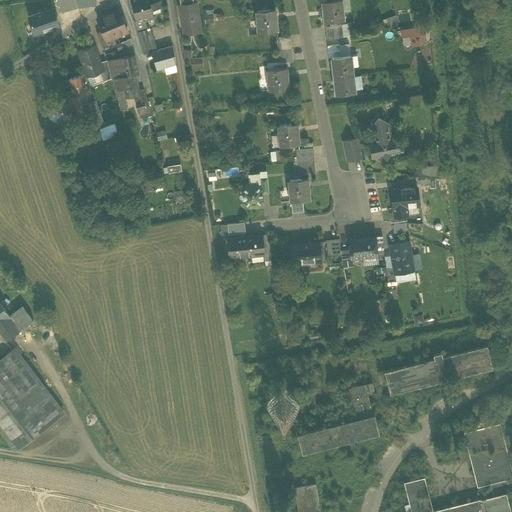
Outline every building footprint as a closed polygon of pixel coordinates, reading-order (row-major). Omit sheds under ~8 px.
[(78,7),(75,0),(56,0),(61,12),(78,7)] [(130,0),(136,21),(136,22),(148,19),(154,17),(152,10),(160,7),(158,1),(150,3),(149,0),(130,0)] [(333,0),(322,1),(325,22),(344,20),(343,12),(341,0),(333,0)] [(349,0),(341,0),(343,12),(351,11),(349,0)] [(184,30),(185,31),(199,29),(199,28),(196,5),(195,5),(194,5),(182,7),(181,7),(184,30)] [(53,8),(28,17),(34,34),(59,26),(53,8)] [(256,11),(258,32),(277,30),(275,9),(256,11)] [(110,14),(108,15),(117,36),(128,32),(119,10),(110,14)] [(213,14),(204,15),(205,24),(214,23),(213,14)] [(107,40),(117,36),(108,15),(106,16),(97,19),(102,31),(106,40),(107,40)] [(386,18),(388,30),(398,28),(396,15),(386,18)] [(157,26),(154,17),(148,19),(150,28),(157,26)] [(150,28),(148,19),(136,22),(136,21),(135,22),(137,32),(150,28)] [(351,23),(341,24),(342,37),(352,35),(351,23)] [(325,27),(327,39),(342,37),(341,24),(325,27)] [(422,26),(409,29),(410,37),(419,35),(424,34),(422,26)] [(144,54),(154,51),(157,50),(150,28),(137,32),(144,54)] [(402,38),(410,37),(409,29),(400,30),(402,38)] [(97,33),(102,47),(108,44),(107,40),(106,40),(102,31),(97,33)] [(277,37),(278,50),(292,49),(291,35),(277,37)] [(419,35),(410,37),(412,47),(420,46),(419,35)] [(130,39),(121,42),(123,48),(132,44),(130,39)] [(350,55),(349,43),(339,44),(340,50),(340,56),(350,55)] [(86,73),(87,76),(99,72),(103,70),(100,62),(94,46),(78,51),(84,67),(86,73)] [(173,46),(157,50),(154,51),(159,68),(164,67),(176,64),(176,63),(173,46)] [(293,61),(292,49),(278,50),(279,62),(293,61)] [(111,78),(113,78),(136,74),(138,74),(135,55),(107,61),(111,78)] [(332,57),(334,78),(353,76),(352,67),(351,67),(350,55),(340,56),(332,57)] [(203,58),(192,59),(192,68),(203,68),(203,58)] [(99,72),(103,81),(111,78),(107,61),(107,60),(100,62),(103,70),(99,72)] [(177,71),(176,64),(164,67),(166,75),(177,71)] [(267,69),(270,90),(288,88),(286,67),(267,69)] [(103,81),(99,72),(87,76),(91,86),(103,81)] [(80,75),(84,86),(90,84),(87,76),(86,73),(80,75)] [(138,86),(136,74),(113,78),(116,90),(123,89),(136,87),(138,86)] [(70,105),(72,109),(82,106),(78,96),(87,93),(84,86),(80,75),(69,79),(72,91),(66,94),(70,105)] [(361,75),(353,76),(355,90),(363,89),(361,75)] [(355,90),(353,76),(334,78),(336,94),(346,92),(346,91),(355,90)] [(137,90),(136,87),(123,89),(126,99),(139,96),(137,90)] [(116,90),(121,110),(128,108),(126,99),(123,89),(116,90)] [(145,102),(145,104),(148,103),(144,89),(137,90),(139,96),(141,103),(145,102)] [(353,95),(354,102),(371,99),(370,93),(353,95)] [(82,115),(86,126),(103,120),(96,101),(82,106),(84,114),(82,115)] [(61,108),(66,121),(82,115),(84,114),(82,106),(72,109),(70,105),(61,108)] [(52,126),(66,121),(61,108),(47,112),(52,126)] [(383,156),(387,158),(389,154),(392,154),(392,157),(404,155),(402,144),(397,145),(396,138),(390,139),(389,133),(391,129),(390,125),(376,115),(372,121),(375,123),(370,129),(371,133),(375,135),(376,142),(371,143),(374,158),(383,156)] [(103,120),(86,126),(87,129),(104,123),(103,120)] [(114,123),(98,129),(102,141),(118,136),(114,123)] [(279,135),(280,146),(299,144),(297,123),(278,125),(279,135)] [(166,130),(157,132),(159,140),(168,138),(166,130)] [(273,147),(280,146),(279,135),(272,135),(273,147)] [(343,141),(347,161),(361,158),(357,138),(343,141)] [(296,149),(297,161),(314,159),(313,147),(296,149)] [(315,172),(314,159),(297,161),(298,174),(315,172)] [(181,164),(167,166),(168,173),(182,171),(181,164)] [(446,164),(428,166),(429,177),(434,177),(447,178),(446,164)] [(415,176),(429,177),(428,166),(414,167),(415,176)] [(216,173),(208,173),(209,181),(217,181),(216,173)] [(260,179),(260,174),(248,174),(249,184),(256,183),(259,186),(261,183),(260,179)] [(421,182),(421,185),(426,185),(430,184),(429,177),(415,176),(416,183),(421,182)] [(262,188),(262,193),(268,192),(267,178),(260,179),(261,183),(259,186),(262,188)] [(289,180),(291,201),(303,200),(310,199),(307,178),(289,180)] [(131,192),(130,183),(122,184),(123,193),(131,192)] [(242,190),(242,193),(240,194),(239,195),(239,197),(239,198),(240,199),(243,199),(243,203),(248,207),(258,206),(263,201),(262,193),(262,188),(259,186),(256,183),(249,184),(246,184),(242,190)] [(393,208),(394,216),(406,215),(408,214),(407,213),(407,206),(418,205),(418,206),(419,206),(417,186),(416,186),(416,187),(392,189),(391,188),(393,209),(393,208)] [(184,201),(182,190),(176,191),(177,202),(184,201)] [(291,201),(292,213),(304,211),(303,200),(291,201)] [(407,206),(407,213),(419,212),(418,206),(418,205),(407,206)] [(227,223),(228,234),(244,233),(243,222),(227,223)] [(405,223),(393,222),(393,232),(405,233),(405,223)] [(228,234),(227,223),(220,224),(221,235),(228,234)] [(236,237),(236,238),(238,256),(238,257),(239,257),(239,256),(251,254),(263,253),(263,254),(264,254),(262,234),(261,234),(261,235),(237,238),(237,237),(236,237)] [(267,234),(262,234),(264,254),(265,260),(270,260),(267,234)] [(377,255),(377,256),(384,255),(382,235),(375,236),(377,255)] [(350,248),(351,258),(362,257),(377,255),(375,236),(349,239),(350,248)] [(231,257),(238,256),(236,238),(229,238),(228,238),(230,258),(231,258),(231,257)] [(340,253),(340,249),(339,240),(326,241),(328,255),(340,253)] [(393,267),(394,274),(395,273),(413,270),(410,255),(411,255),(409,241),(389,244),(391,255),(393,267)] [(292,244),(294,264),(320,262),(319,242),(292,244)] [(350,248),(340,249),(342,260),(343,260),(351,259),(351,258),(350,248)] [(263,253),(251,254),(252,262),(264,261),(263,254),(263,253)] [(410,255),(413,270),(415,270),(422,269),(419,253),(411,255),(410,255)] [(377,255),(362,257),(363,264),(377,263),(377,256),(377,255)] [(393,267),(391,255),(384,256),(386,268),(393,267)] [(386,268),(388,283),(396,282),(395,273),(394,274),(393,267),(386,268)] [(413,270),(395,273),(396,282),(396,283),(417,279),(415,270),(413,270)] [(397,289),(388,290),(388,299),(397,298),(397,289)] [(277,300),(273,292),(265,295),(269,304),(277,300)] [(0,333),(6,342),(20,331),(10,316),(0,302),(0,333)] [(23,307),(10,316),(20,331),(33,321),(23,307)] [(415,325),(424,323),(422,314),(413,316),(415,325)] [(367,322),(354,323),(355,333),(367,333),(367,322)] [(384,371),(390,394),(493,368),(487,345),(442,356),(441,352),(433,354),(434,358),(384,371)] [(0,429),(15,449),(63,412),(14,349),(0,359),(0,429)] [(267,403),(291,419),(302,401),(323,378),(313,369),(290,393),(279,385),(267,403)] [(372,382),(365,384),(367,393),(375,391),(372,382)] [(297,434),(302,453),(379,434),(374,414),(373,415),(367,393),(365,384),(349,388),(356,419),(297,434)] [(511,511),(503,480),(511,477),(511,469),(500,422),(463,431),(477,486),(490,483),(493,495),(480,498),(480,499),(433,511),(424,477),(404,482),(411,511),(511,511)] [(294,487),(298,511),(320,511),(316,483),(294,487)]
